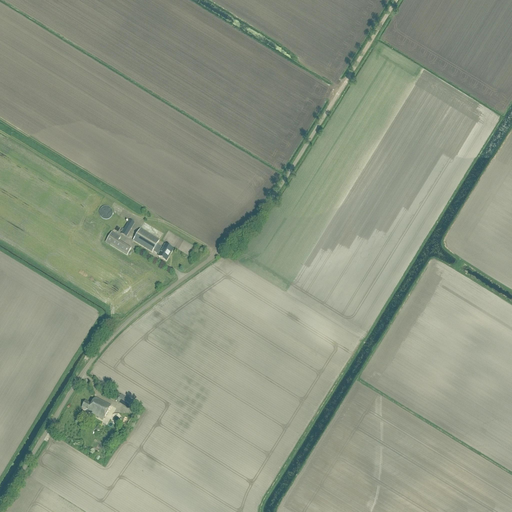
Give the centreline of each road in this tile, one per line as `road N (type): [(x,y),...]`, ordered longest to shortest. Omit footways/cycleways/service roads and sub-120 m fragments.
road 1 (unclassified): [(0,508),(110,338),(217,254),(270,199),(395,0)]
road 2 (track): [(0,117),(141,204),(156,222)]
